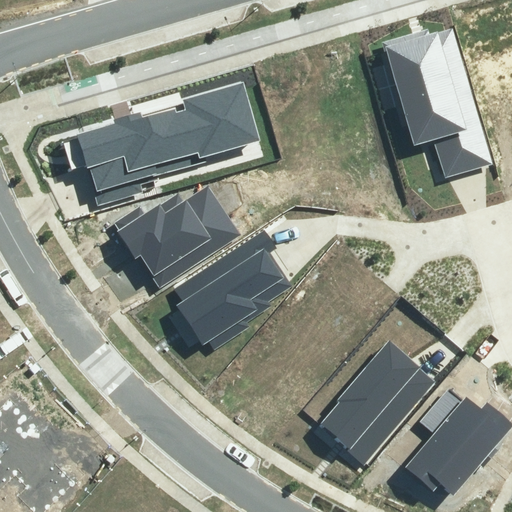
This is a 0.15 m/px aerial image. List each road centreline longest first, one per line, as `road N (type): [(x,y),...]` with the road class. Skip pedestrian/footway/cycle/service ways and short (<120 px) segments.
road 1 (residential): [(0,235),(78,355),(196,463),(266,511)]
road 2 (residential): [(181,0),(0,53)]
road 3 (residential): [(511,331),(481,269),(480,238),(492,221),(511,215)]
